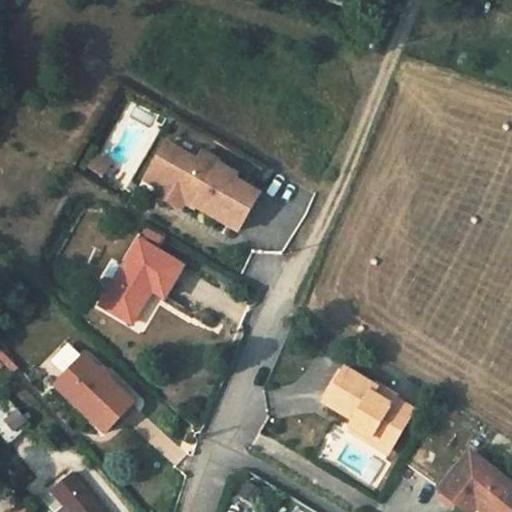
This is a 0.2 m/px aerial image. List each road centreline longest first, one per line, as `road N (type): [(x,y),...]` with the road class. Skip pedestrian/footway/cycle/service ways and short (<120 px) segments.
road 1 (residential): [(192,511),(275,300)]
road 2 (unknown): [(215,453),(327,511)]
